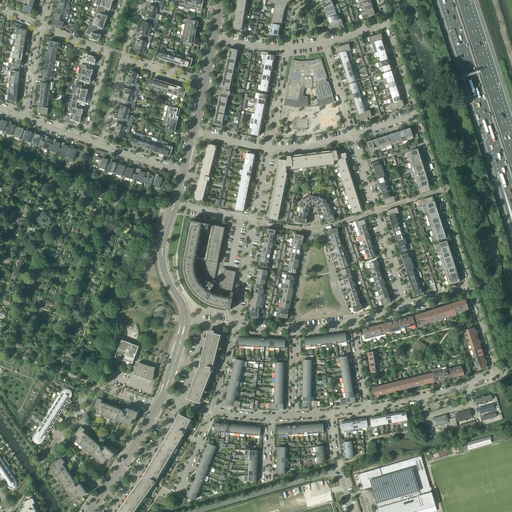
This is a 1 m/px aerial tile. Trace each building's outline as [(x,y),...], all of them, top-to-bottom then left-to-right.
[(102,0),(99,0),(97,9),(102,11),(103,9),(109,10),(110,8),(111,9),(112,4),(103,0),(102,0)] [(177,7),(184,8),(185,0),(176,0),(176,1),(175,5),(177,6),(177,7)] [(197,0),(195,10),(195,11),(201,12),(202,8),(202,5),(203,6),(203,2),(203,0),(201,0),(197,0)] [(274,8),(274,9),(284,11),(287,3),(281,0),(268,0),(268,2),(273,4),(273,3),(276,4),(274,8)] [(324,9),(333,6),(333,5),(331,1),(330,0),(322,5),(324,9)] [(57,8),(58,8),(67,11),(69,5),(60,2),(59,5),(58,5),(57,8)] [(32,7),(23,5),(21,4),(20,8),(19,12),(23,14),(24,11),(28,13),(28,14),(30,15),(32,8),(32,7)] [(147,8),(146,11),(157,14),(158,10),(161,11),(162,6),(156,4),(155,7),(151,6),(149,5),(148,7),(148,8),(147,8)] [(324,9),(325,13),(337,10),(335,5),(333,6),(324,9)] [(55,14),(56,14),(66,16),(67,11),(58,8),(57,11),(56,11),(55,14)] [(97,17),(96,20),(106,23),(107,18),(106,18),(107,16),(102,14),(102,11),(97,9),(95,13),(97,13),(96,15),(96,16),(97,17)] [(364,12),(364,11),(360,13),(362,19),(375,15),(373,9),(364,12)] [(325,13),(327,18),(339,14),(338,10),(337,10),(325,13)] [(150,21),(157,24),(158,20),(160,15),(157,14),(146,11),(146,13),(146,14),(145,16),(147,17),(151,18),(150,21)] [(55,20),(64,22),(66,23),(68,17),(66,16),(56,14),(56,17),(54,17),(54,19),(55,20)] [(327,18),(328,23),(338,20),(341,19),(339,14),(327,18)] [(90,22),(88,28),(96,30),(97,28),(102,30),(103,28),(104,28),(106,23),(96,20),(94,19),(92,23),(90,22)] [(185,19),(184,25),(197,27),(198,21),(196,21),(189,20),(187,19),(185,19)] [(338,20),(328,23),(330,29),(334,28),(339,27),(343,25),(341,19),(338,20)] [(55,20),(53,27),(56,28),(56,26),(62,28),(64,22),(55,20)] [(142,25),(141,28),(151,31),(152,27),(156,28),(157,24),(150,21),(150,24),(145,23),(143,22),(142,24),(142,25)] [(184,25),(183,30),(196,33),(197,30),(196,30),(196,29),(197,27),(184,25)] [(96,30),(88,28),(86,34),(90,35),(89,40),(94,42),(95,41),(98,42),(99,40),(101,35),(95,33),(96,31),(96,30)] [(146,35),(145,38),(151,40),(152,37),(149,36),(151,31),(141,28),(140,30),(140,31),(139,33),(142,34),(146,35)] [(280,31),(270,29),(269,34),(268,38),(275,38),(276,35),(279,36),(280,31)] [(182,36),(185,37),(195,39),(195,36),(195,35),(196,35),(196,33),(183,30),(182,36)] [(14,34),(13,40),(25,42),(25,39),(26,39),(27,36),(26,36),(16,34),(14,34)] [(370,44),(371,44),(374,43),(374,42),(383,40),(381,34),(368,38),(370,44)] [(136,42),(135,45),(147,48),(148,49),(151,40),(145,38),(144,41),(140,40),(138,39),(137,41),(137,42),(136,42)] [(49,41),(48,47),(57,49),(60,49),(61,43),(59,43),(52,42),(52,40),(50,40),(49,41)] [(371,44),(373,48),(384,45),(383,40),(374,42),(374,43),(371,44)] [(336,48),(338,54),(346,51),(346,52),(349,51),(350,50),(348,44),(336,48)] [(147,48),(135,45),(134,48),(135,48),(134,51),(136,51),(139,52),(138,53),(145,55),(147,48)] [(374,53),(377,52),(386,50),(384,45),(373,48),(374,53)] [(48,50),(47,53),(56,55),(57,49),(48,47),(47,47),(46,50),(48,50)] [(160,59),(162,60),(165,50),(160,48),(157,56),(157,58),(159,58),(160,59)] [(166,60),(168,61),(171,50),(166,48),(165,50),(162,60),(164,61),(165,60),(166,61),(166,60)] [(173,63),(176,54),(177,52),(171,50),(168,61),(170,62),(171,62),(171,63),(173,63)] [(10,58),(12,58),(21,60),(22,56),(23,57),(24,54),(23,54),(13,52),(11,52),(10,58)] [(262,59),(265,60),(274,62),(275,56),(267,55),(268,52),(262,52),(261,55),(263,55),(262,59)] [(46,56),(46,59),(55,61),(56,55),(47,53),(46,53),(45,55),(46,56)] [(79,64),(81,64),(87,66),(88,63),(94,65),(96,60),(95,59),(95,57),(92,56),(92,55),(86,54),(85,59),(83,58),(82,60),(80,60),(79,64)] [(176,64),(179,65),(181,55),(176,54),(173,63),(175,64),(176,64)] [(187,57),(184,66),(187,67),(190,68),(190,66),(191,66),(192,63),(191,63),(193,59),(193,56),(188,54),(187,57)] [(181,65),(184,66),(187,57),(181,55),(179,65),(181,65)] [(341,64),(349,61),(352,60),(350,55),(339,59),(341,64)] [(8,67),(19,68),(19,69),(19,65),(22,66),(22,63),(21,63),(21,60),(12,58),(11,63),(8,63),(8,67)] [(45,61),(45,65),(54,66),(56,67),(58,61),(55,61),(46,59),(45,58),(44,61),(45,61)] [(288,81),(290,81),(289,84),(288,84),(285,98),(283,105),(296,107),(307,107),(307,97),(302,96),(304,88),(312,88),(316,87),(320,100),(318,99),(318,100),(318,106),(322,106),(334,102),(332,96),(328,82),(326,82),(325,79),(327,79),(320,58),(313,61),(308,61),(304,61),(300,62),(292,60),(288,81)] [(44,67),(44,71),(53,72),(54,66),(45,65),(44,64),(43,67),(44,67)] [(78,74),(81,75),(91,77),(93,72),(92,72),(92,70),(86,68),(87,66),(81,64),(80,68),(78,74)] [(342,69),(344,74),(352,71),(355,70),(354,65),(351,66),(342,69)] [(10,71),(10,77),(19,78),(19,75),(20,75),(21,72),(18,72),(19,68),(8,67),(7,71),(10,71)] [(44,77),(43,80),(51,81),(52,78),(54,79),(55,73),(53,72),(44,71),(43,74),(42,74),(41,76),(44,77)] [(128,73),(128,76),(138,80),(140,74),(132,72),(130,71),(129,73),(129,74),(128,73)] [(74,84),(76,84),(82,86),(83,83),(89,84),(89,82),(90,82),(91,77),(81,75),(78,74),(77,80),(75,79),(74,84)] [(357,75),(354,76),(346,78),(347,84),(358,80),(357,75)] [(134,85),(133,87),(139,89),(140,85),(138,83),(137,83),(138,80),(128,76),(127,79),(127,80),(126,82),(128,83),(134,85)] [(150,88),(156,90),(159,80),(157,79),(157,80),(155,79),(153,79),(153,81),(150,80),(148,86),(151,87),(150,88)] [(41,89),(50,90),(52,91),(53,85),(53,83),(51,82),(51,81),(43,80),(43,83),(40,83),(40,86),(41,86),(41,89)] [(156,90),(161,91),(164,82),(162,81),(161,81),(159,80),(156,90)] [(348,85),(349,90),(360,87),(359,81),(348,85)] [(161,91),(167,93),(170,83),(168,82),(167,83),(166,83),(164,82),(161,91)] [(167,93),(172,95),(175,85),(173,85),(172,84),(170,83),(167,93)] [(73,94),(74,94),(86,97),(88,92),(87,92),(87,90),(81,88),(82,86),(76,84),(74,91),(72,90),(72,93),(73,94)] [(172,95),(178,96),(181,87),(177,86),(175,85),(172,95)] [(349,90),(351,95),(362,91),(361,86),(360,87),(349,90)] [(124,91),(123,94),(133,97),(135,92),(139,93),(140,90),(139,89),(133,87),(132,90),(128,89),(125,88),(125,91),(124,91)] [(181,87),(178,96),(183,98),(185,94),(186,91),(186,89),(184,88),(181,87)] [(351,95),(352,100),(364,96),(362,91),(351,95)] [(86,97),(74,94),(72,100),(70,99),(69,103),(77,105),(78,103),(84,104),(84,102),(85,102),(86,97)] [(126,104),(127,105),(134,107),(135,104),(131,103),(133,97),(123,94),(122,97),(123,97),(122,97),(122,100),(124,100),(127,101),(126,104)] [(17,96),(8,95),(7,101),(10,101),(11,101),(13,102),(13,103),(16,103),(17,96)] [(352,100),(354,105),(365,101),(364,96),(352,100)] [(393,102),(391,103),(389,104),(391,110),(396,109),(404,106),(402,100),(393,103),(393,102)] [(354,105),(355,110),(364,107),(367,106),(365,101),(354,105)] [(69,114),(71,114),(81,117),(83,112),(82,111),(82,109),(77,108),(77,105),(69,103),(68,109),(70,110),(69,114)] [(120,108),(119,111),(129,115),(131,109),(134,110),(135,107),(134,107),(127,105),(126,108),(123,107),(121,106),(120,108),(120,109),(120,108)] [(168,106),(166,112),(169,113),(178,115),(180,109),(178,109),(178,108),(168,106)] [(365,112),(357,114),(359,121),(372,117),(371,116),(372,116),(371,112),(370,113),(370,110),(369,110),(365,111),(365,112)] [(125,120),(124,122),(130,124),(131,123),(132,122),(132,120),(133,119),(133,118),(133,117),(133,116),(129,115),(119,111),(118,114),(118,115),(117,117),(120,118),(125,120)] [(166,112),(165,117),(168,118),(178,120),(178,118),(178,117),(178,115),(169,113),(166,112)] [(81,117),(71,114),(70,118),(66,117),(65,119),(64,118),(63,123),(72,125),(73,122),(79,124),(79,122),(80,122),(81,117)] [(168,118),(166,124),(176,126),(176,124),(177,123),(178,120),(168,118)] [(5,133),(6,133),(6,132),(7,132),(10,124),(11,122),(6,120),(6,122),(2,120),(0,124),(0,130),(2,132),(3,132),(4,131),(6,132),(5,133)] [(115,126),(114,129),(125,132),(126,129),(129,129),(131,125),(130,124),(124,122),(123,125),(119,124),(117,123),(116,126),(115,126)] [(13,137),(14,137),(15,136),(18,127),(19,126),(14,124),(14,126),(10,124),(7,132),(6,132),(6,133),(6,134),(11,136),(12,135),(14,136),(13,137)] [(22,140),(23,140),(23,139),(26,130),(27,131),(27,129),(20,126),(20,128),(18,127),(15,136),(14,137),(19,139),(20,139),(20,138),(22,139),(22,140)] [(410,128),(404,130),(407,140),(413,138),(410,128)] [(125,132),(114,129),(113,132),(114,132),(113,135),(115,135),(119,137),(118,140),(125,142),(126,139),(123,138),(125,132)] [(23,140),(27,142),(27,144),(30,145),(31,143),(31,142),(32,142),(35,134),(36,132),(31,131),(31,132),(27,131),(26,130),(23,139),(23,140)] [(399,132),(402,142),(407,140),(404,130),(401,131),(399,132)] [(131,144),(137,146),(141,134),(135,132),(134,134),(134,135),(132,142),(131,144)] [(396,132),(393,133),(396,144),(402,142),(399,132),(398,132),(399,132),(397,133),(396,132)] [(388,135),(391,145),(396,144),(393,133),(390,135),(388,135)] [(39,146),(40,147),(44,136),(39,134),(39,135),(35,134),(32,142),(31,142),(31,143),(31,144),(36,145),(37,146),(37,145),(39,145),(39,146)] [(142,148),(145,139),(146,136),(141,134),(137,146),(139,147),(140,147),(142,148)] [(386,136),(382,137),(386,147),(391,145),(388,135),(388,136),(386,136)] [(48,150),(48,149),(52,140),(51,140),(48,139),(48,137),(44,136),(40,147),(41,146),(43,147),(42,148),(48,150)] [(377,139),(380,149),(386,147),(382,137),(379,138),(377,139)] [(151,151),(153,152),(157,139),(152,138),(151,140),(148,149),(150,150),(151,151)] [(56,153),(57,152),(60,143),(56,142),(57,141),(52,139),(51,140),(52,140),(48,149),(48,150),(49,150),(49,149),(51,150),(51,151),(51,152),(52,151),(56,153)] [(146,149),(148,149),(151,140),(145,139),(142,148),(144,149),(145,148),(146,149)] [(159,153),(162,142),(162,141),(157,139),(153,152),(155,153),(155,152),(156,152),(159,153)] [(375,139),(371,140),(375,151),(380,149),(377,139),(375,140),(375,139)] [(375,151),(371,140),(366,142),(366,144),(364,145),(366,151),(368,150),(369,152),(375,151)] [(65,157),(65,156),(65,155),(68,147),(64,145),(65,144),(60,142),(60,143),(57,152),(56,153),(57,154),(58,153),(60,153),(59,154),(60,155),(65,157)] [(161,154),(164,155),(167,146),(168,143),(162,142),(159,153),(161,154)] [(65,156),(65,157),(64,159),(72,163),(77,150),(73,148),(73,147),(69,145),(68,147),(65,155),(65,156)] [(167,146),(164,155),(167,156),(169,157),(170,155),(171,155),(172,152),(171,152),(173,148),(167,146)] [(406,152),(408,158),(419,154),(418,151),(417,149),(406,152)] [(247,150),(245,159),(254,161),(254,160),(255,160),(255,159),(255,158),(255,155),(252,154),(253,152),(247,150)] [(332,153),(325,153),(327,165),(337,164),(337,166),(346,163),(345,158),(346,158),(345,153),(337,155),(336,150),(332,151),(332,153)] [(325,153),(318,154),(320,166),(327,165),(325,153)] [(318,154),(312,155),(313,167),(320,166),(318,154)] [(408,158),(410,163),(421,159),(420,159),(420,158),(420,157),(419,154),(408,158)] [(312,155),(305,156),(306,168),(313,167),(312,155)] [(279,165),(278,170),(287,171),(288,170),(293,169),(291,158),(291,156),(287,156),(286,160),(278,159),(277,165),(279,165)] [(305,156),(298,157),(300,169),(306,168),(305,156)] [(298,157),(291,158),(293,169),(300,169),(298,157)] [(107,171),(108,171),(108,170),(111,162),(112,160),(107,158),(107,159),(102,158),(99,168),(104,170),(105,170),(105,169),(107,169),(107,171)] [(410,163),(411,168),(422,165),(421,161),(421,162),(420,160),(421,160),(421,159),(410,163)] [(384,160),(382,160),(372,163),(372,164),(372,166),(373,169),(383,165),(385,165),(384,160)] [(115,174),(116,174),(116,173),(119,165),(120,163),(115,162),(115,163),(111,162),(108,170),(108,171),(107,172),(112,173),(113,174),(113,173),(113,172),(115,173),(115,174)] [(124,177),(125,176),(128,167),(128,166),(124,164),(123,166),(119,165),(116,173),(116,174),(121,176),(122,176),(122,175),(124,176),(124,177)] [(375,174),(385,171),(383,165),(373,169),(374,172),(375,172),(375,174)] [(411,168),(413,173),(424,170),(423,168),(422,165),(411,168)] [(132,180),(133,180),(137,169),(132,167),(132,169),(128,167),(125,176),(124,177),(129,179),(130,179),(130,178),(131,178),(133,179),(132,180)] [(142,183),(142,182),(145,173),(141,172),(141,170),(137,169),(133,180),(134,180),(134,179),(136,180),(136,181),(137,182),(137,181),(142,183)] [(413,173),(414,178),(426,175),(425,172),(424,172),(424,170),(413,173)] [(376,176),(376,179),(387,176),(385,171),(375,174),(376,176)] [(150,186),(151,185),(151,184),(153,176),(149,175),(150,173),(145,172),(145,173),(142,182),(142,183),(143,183),(143,182),(145,183),(144,184),(145,184),(150,186)] [(151,184),(151,185),(152,184),(154,185),(153,185),(153,186),(154,187),(154,186),(159,188),(159,187),(162,188),(164,183),(161,182),(162,178),(158,177),(159,175),(154,174),(153,176),(151,184)] [(414,178),(416,184),(427,180),(426,178),(427,178),(426,175),(414,178)] [(378,184),(388,181),(387,176),(376,179),(378,182),(378,184)] [(416,184),(418,189),(429,185),(428,182),(427,180),(416,184)] [(379,186),(380,189),(390,186),(388,181),(378,184),(379,184),(379,186)] [(429,185),(418,189),(419,194),(431,191),(431,190),(429,185)] [(381,194),(381,195),(392,191),(390,186),(380,189),(381,193),(381,192),(382,194),(381,194)] [(382,197),(383,200),(393,196),(392,191),(381,195),(382,195),(382,196),(382,197)] [(309,193),(301,199),(310,207),(313,205),(310,196),(309,193)] [(319,193),(318,196),(316,205),(319,206),(325,199),(327,197),(319,193)] [(393,196),(383,200),(385,205),(395,202),(393,196)] [(421,200),(423,205),(434,202),(432,196),(421,200)] [(297,207),(300,208),(309,209),(310,207),(301,199),(297,207)] [(329,206),(325,199),(319,206),(321,209),(329,206)] [(425,210),(436,207),(435,207),(435,205),(434,202),(423,205),(420,206),(422,211),(425,210)] [(245,205),(236,204),(234,212),(243,213),(242,213),(243,211),(244,211),(245,210),(245,209),(245,208),(245,205)] [(425,210),(426,215),(437,212),(436,209),(436,207),(425,210)] [(387,211),(388,216),(398,213),(397,208),(387,211)] [(426,215),(428,221),(439,217),(438,215),(437,212),(426,215)] [(390,221),(400,218),(398,213),(388,216),(389,219),(390,219),(390,221)] [(428,221),(430,226),(441,222),(440,219),(439,219),(439,217),(428,221)] [(391,223),(392,226),(402,223),(400,218),(390,221),(391,223)] [(201,223),(189,220),(182,259),(181,261),(181,263),(181,264),(181,266),(181,268),(181,270),(182,272),(182,274),(182,275),(183,277),(183,279),(184,281),(185,283),(185,284),(186,286),(187,288),(188,289),(189,291),(190,292),(191,294),(193,295),(194,296),(195,298),(197,299),(198,300),(199,301),(201,302),(203,303),(204,304),(207,305),(209,306),(210,307),(214,308),(228,310),(229,311),(230,309),(233,292),(232,292),(236,272),(222,269),(216,296),(215,296),(214,295),(213,295),(211,294),(209,293),(208,292),(206,291),(205,290),(204,289),(203,288),(201,287),(200,286),(199,284),(198,282),(197,281),(196,280),(196,278),(195,277),(195,275),(194,274),(194,272),(194,271),(193,269),(193,268),(193,266),(193,264),(193,263),(193,261),(201,223)] [(430,226),(431,231),(442,227),(441,225),(442,225),(441,222),(430,226)] [(393,231),(393,232),(403,228),(402,223),(392,226),(393,230),(393,231)] [(213,225),(206,261),(205,262),(205,263),(205,264),(205,266),(205,267),(205,268),(205,269),(206,271),(206,272),(206,273),(207,273),(207,274),(208,275),(208,276),(209,277),(210,278),(209,282),(206,285),(211,288),(214,285),(213,284),(214,279),(224,227),(213,225)] [(431,231),(433,236),(444,233),(443,229),(442,228),(442,227),(431,231)] [(394,234),(395,237),(405,234),(408,233),(406,228),(403,228),(393,232),(394,232),(394,234)] [(444,233),(433,236),(435,241),(446,238),(446,237),(445,238),(445,236),(444,233)] [(396,242),(397,242),(407,239),(405,234),(395,237),(396,240),(397,242),(396,242)] [(397,244),(398,247),(408,244),(407,239),(397,242),(397,244)] [(435,244),(437,250),(448,246),(447,243),(446,241),(447,241),(435,244)] [(408,244),(398,247),(399,250),(400,252),(410,249),(408,244)] [(335,254),(344,251),(346,250),(345,246),(342,247),(334,249),(335,254)] [(437,250),(439,255),(450,251),(449,249),(448,246),(437,250)] [(439,255),(440,260),(452,256),(451,253),(450,253),(450,252),(450,251),(439,255)] [(402,258),(403,261),(413,257),(411,252),(401,255),(401,256),(402,257),(402,258)] [(440,260),(442,265),(453,262),(453,261),(453,262),(452,260),(453,260),(452,256),(440,260)] [(404,266),(414,263),(413,257),(403,261),(404,264),(404,266)] [(442,265),(444,270),(455,267),(454,264),(453,262),(442,265)] [(405,268),(406,271),(416,268),(414,263),(404,266),(405,266),(405,268)] [(444,270),(445,275),(456,272),(456,270),(455,267),(444,270)] [(407,276),(418,273),(416,268),(406,271),(407,274),(408,276),(407,276)] [(445,275),(447,281),(458,277),(457,274),(456,272),(457,272),(456,272),(445,275)] [(408,278),(409,281),(419,278),(418,273),(407,276),(408,276),(408,278)] [(458,277),(447,281),(448,285),(460,282),(458,277)] [(411,286),(421,283),(419,278),(409,281),(410,284),(411,286)] [(411,288),(412,291),(422,288),(421,283),(411,286),(411,287),(412,288),(411,288)] [(349,298),(351,303),(362,299),(360,295),(358,295),(349,298)] [(351,303),(352,307),(363,304),(362,299),(351,303)] [(465,299),(452,303),(456,313),(468,309),(465,299)] [(364,303),(363,304),(352,307),(354,312),(358,310),(359,312),(362,310),(362,309),(365,308),(364,303)] [(452,303),(440,307),(443,319),(456,314),(456,313),(452,303)] [(440,307),(427,311),(430,322),(430,323),(443,319),(440,307)] [(120,336),(124,338),(120,336),(120,335),(119,334),(119,333),(123,320),(136,324),(137,330),(138,336),(137,342),(139,336),(138,330),(136,324),(124,320),(128,308),(118,333),(119,334),(119,335),(120,336)] [(430,322),(427,311),(414,316),(418,326),(430,322)] [(412,316),(407,317),(409,326),(410,329),(415,327),(415,325),(412,316)] [(465,330),(467,335),(476,332),(474,327),(473,328),(472,325),(466,327),(467,330),(465,330)] [(371,339),(368,328),(363,329),(364,335),(362,335),(363,341),(371,339)] [(213,368),(220,342),(222,335),(214,333),(214,332),(213,332),(213,331),(212,331),(212,330),(211,330),(210,331),(209,331),(209,332),(207,332),(199,364),(200,364),(199,367),(198,367),(186,398),(200,404),(212,372),(213,368)] [(115,357),(129,363),(132,364),(138,346),(121,340),(115,357)] [(413,349),(421,354),(426,346),(418,341),(413,349)] [(471,349),(473,355),(482,352),(480,347),(471,349)] [(475,359),(476,365),(485,362),(483,357),(475,359)] [(134,374),(150,380),(152,381),(152,380),(153,378),(153,377),(153,376),(153,374),(153,373),(154,372),(154,370),(154,369),(155,368),(155,367),(149,367),(138,362),(134,374)] [(61,392),(71,397),(71,396),(72,395),(72,394),(72,393),(71,392),(72,391),(72,390),(71,390),(71,389),(70,389),(71,386),(56,381),(55,383),(65,388),(64,389),(63,389),(62,390),(62,391),(61,392)] [(61,392),(58,396),(71,404),(71,402),(69,399),(71,397),(61,392)] [(53,399),(56,400),(65,406),(66,404),(70,405),(71,404),(58,396),(56,394),(53,399)] [(476,399),(478,406),(483,404),(484,405),(486,405),(486,404),(492,402),(490,395),(476,399)] [(96,414),(118,422),(128,425),(129,426),(130,425),(131,425),(131,424),(131,423),(133,419),(134,419),(135,419),(136,418),(136,417),(136,416),(137,413),(137,412),(127,408),(124,409),(124,411),(120,409),(101,402),(102,400),(98,398),(97,398),(96,399),(93,407),(94,407),(94,408),(98,409),(96,414)] [(240,402),(234,401),(226,399),(224,404),(239,408),(240,402)] [(56,400),(53,405),(65,412),(66,411),(64,408),(65,406),(56,400)] [(479,408),(480,414),(494,409),(493,404),(479,408)] [(53,405),(50,409),(60,415),(61,413),(64,414),(65,412),(53,405)] [(50,409),(48,413),(60,421),(61,420),(58,416),(60,415),(50,409)] [(455,414),(457,421),(471,417),(469,410),(455,414)] [(400,412),(395,413),(397,422),(401,421),(401,424),(403,424),(403,421),(402,421),(400,412)] [(48,413),(45,418),(54,423),(55,422),(59,422),(60,421),(48,413)] [(171,428),(164,440),(143,474),(144,475),(143,477),(142,477),(116,511),(135,511),(150,491),(153,493),(157,488),(154,485),(156,482),(160,484),(163,478),(160,476),(181,440),(184,436),(185,433),(187,429),(192,420),(180,414),(178,414),(172,426),(173,426),(172,429),(171,428)] [(390,414),(385,415),(386,424),(391,423),(391,426),(393,426),(393,425),(393,423),(391,423),(390,414)] [(432,423),(433,427),(449,423),(446,414),(431,419),(432,423)] [(380,416),(375,417),(376,426),(380,425),(381,428),(383,428),(382,425),(381,425),(380,416)] [(369,427),(370,430),(375,429),(377,428),(376,426),(375,417),(370,418),(370,419),(368,420),(368,422),(369,427)] [(45,418),(42,422),(54,430),(55,428),(53,425),(54,423),(45,418)] [(362,428),(369,427),(368,422),(368,420),(366,420),(366,419),(361,419),(362,428)] [(458,426),(460,432),(477,427),(475,421),(458,426)] [(42,422),(39,426),(48,432),(50,430),(53,431),(54,430),(42,422)] [(219,432),(220,423),(215,422),(214,427),(213,427),(212,427),(211,427),(211,431),(215,433),(216,432),(219,432)] [(39,426),(36,431),(49,438),(50,437),(47,434),(48,432),(39,426)] [(75,441),(93,456),(94,457),(101,463),(102,464),(103,463),(104,463),(105,462),(107,459),(108,459),(109,459),(110,459),(111,459),(111,458),(111,457),(114,455),(114,454),(113,454),(105,446),(103,447),(102,448),(83,432),(85,430),(81,427),(80,427),(75,434),(74,434),(75,435),(78,437),(75,441)] [(31,433),(34,435),(43,441),(44,439),(48,440),(49,438),(36,431),(34,429),(31,433)] [(43,441),(34,435),(33,435),(33,436),(33,437),(32,437),(32,438),(32,439),(32,440),(33,441),(33,442),(34,443),(35,444),(36,444),(36,445),(37,445),(38,445),(39,444),(40,444),(40,443),(41,443),(42,442),(43,441)] [(490,436),(466,443),(467,446),(490,439),(491,439),(490,436)] [(208,443),(206,448),(214,451),(216,447),(208,443)] [(206,448),(204,453),(213,456),(214,451),(206,448)] [(204,453),(202,458),(211,461),(213,456),(204,453)] [(435,506),(432,495),(430,490),(421,456),(359,474),(363,489),(371,487),(376,503),(378,511),(413,511),(414,511),(416,511),(435,506)] [(202,458),(200,463),(209,466),(211,461),(202,458)] [(74,481),(71,476),(62,464),(65,462),(62,459),(61,459),(54,463),(54,464),(54,465),(56,468),(52,471),(71,499),(72,499),(73,500),(74,500),(75,499),(76,498),(79,496),(79,497),(80,497),(81,497),(82,497),(83,497),(83,496),(86,494),(86,493),(80,484),(78,483),(76,484),(74,481)] [(0,472),(7,467),(10,466),(7,461),(0,465),(0,472)] [(200,463),(198,467),(207,471),(209,466),(200,463)] [(0,475),(1,477),(10,471),(7,467),(0,472),(0,475)] [(198,467),(196,472),(205,475),(207,471),(198,467)] [(0,482),(1,484),(13,476),(10,471),(1,477),(2,479),(0,482)] [(196,472),(195,477),(203,480),(205,475),(196,472)] [(6,484),(7,486),(16,480),(13,476),(1,484),(2,485),(6,484)] [(195,477),(193,482),(201,485),(203,480),(195,477)] [(18,478),(16,480),(7,486),(7,487),(8,487),(8,488),(9,488),(10,489),(11,489),(12,490),(13,490),(14,489),(15,489),(16,488),(16,487),(17,486),(17,485),(18,485),(21,482),(19,479),(18,478)] [(193,482),(191,486),(199,490),(201,485),(193,482)] [(191,486),(189,491),(197,495),(199,490),(191,486)] [(197,495),(189,491),(187,496),(189,497),(188,499),(191,500),(192,498),(195,499),(197,495)] [(25,507),(21,509),(22,511),(35,511),(32,504),(34,503),(33,499),(32,498),(31,498),(24,502),(23,502),(23,503),(25,507)]
